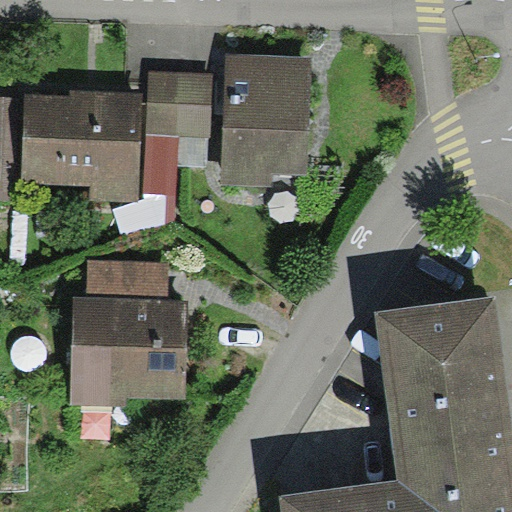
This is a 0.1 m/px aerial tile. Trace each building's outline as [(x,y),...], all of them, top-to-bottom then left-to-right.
[(294,69),(209,71),(212,193),(298,190),(294,69)] [(199,82),(140,78),(135,140),(194,144),(199,82)] [(127,113),(0,109),(0,199),(125,203),(127,113)] [(64,315),(63,409),(173,410),(174,318),(149,317),(149,279),(86,278),(85,315),(64,315)] [(511,511),(511,430),(493,295),(375,311),(398,480),(279,496),(280,511),(511,511)]
